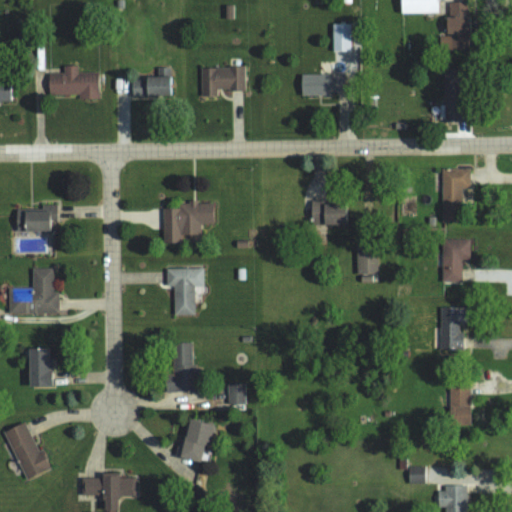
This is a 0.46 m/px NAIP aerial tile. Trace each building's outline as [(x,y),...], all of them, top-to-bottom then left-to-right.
[(435,13),(434,0),(398,0),(399,14),(435,13)] [(444,49),(466,50),(467,2),(449,2),(449,17),(445,17),(444,49)] [(349,51),(349,24),(331,24),(331,51),(349,51)] [(77,72),(77,65),(62,66),(62,73),(49,73),(49,96),(98,96),(98,72),(77,72)] [(199,95),(216,96),(216,90),(243,91),(244,67),(200,67),(199,95)] [(460,121),(458,68),(442,69),(444,121),(460,121)] [(299,74),(299,95),(343,94),(342,73),(299,74)] [(131,77),(130,97),(165,97),(165,78),(131,77)] [(0,82),(0,101),(8,102),(9,82),(0,82)] [(212,202),(177,203),(177,209),(162,209),(162,243),(179,243),(179,235),(199,235),(199,225),(212,224),(212,202)] [(309,202),(309,224),(344,225),(345,203),(309,202)] [(15,232),(51,231),(50,220),(57,220),(57,206),(15,207),(15,232)] [(441,282),(461,282),(462,259),(469,259),(470,240),(442,239),(441,282)] [(356,274),(377,273),(376,249),(355,250),(356,274)] [(8,314),(58,313),(58,292),(52,292),(52,268),(31,268),(31,287),(8,287),(8,314)] [(173,315),(194,315),(194,287),(202,286),(202,268),(165,269),(166,286),(172,286),(173,315)] [(440,350),(462,349),(462,325),(467,324),(466,307),(439,307),(440,350)] [(191,363),(190,341),(171,341),(172,373),(163,373),(163,391),(195,390),(194,363),(191,363)] [(27,385),(51,384),(50,356),(46,356),(46,346),(26,347),(27,385)] [(470,381),(447,381),(446,423),(469,424),(470,381)] [(245,382),(227,382),(227,404),(245,404),(245,382)] [(212,423),(186,417),(178,456),(198,460),(202,444),(207,445),(212,423)] [(49,466),(40,448),(37,449),(23,421),(3,430),(25,478),(49,466)] [(408,483),(426,483),(425,465),(408,466),(408,483)] [(81,493),(102,494),(102,508),(117,509),(117,495),(135,495),(135,476),(117,476),(117,471),(100,471),(100,476),(81,476),(81,493)] [(466,511),(466,484),(436,484),(436,506),(444,506),(444,511),(466,511)]
